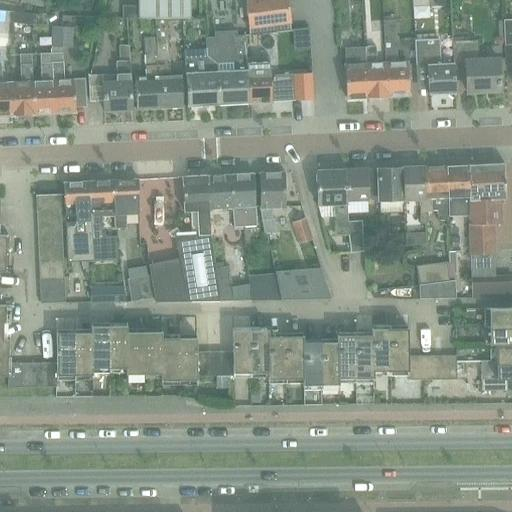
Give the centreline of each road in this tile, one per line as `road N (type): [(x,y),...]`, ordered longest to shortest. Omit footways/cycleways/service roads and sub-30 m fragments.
road 1 (secondary): [(0,479),(511,474)]
road 2 (secondary): [(511,442),(0,447)]
road 3 (residential): [(21,157),(24,318),(345,312)]
road 4 (residential): [(21,157),(301,141)]
road 5 (residential): [(301,141),(511,134)]
road 6 (residential): [(301,141),(304,202),(345,312)]
